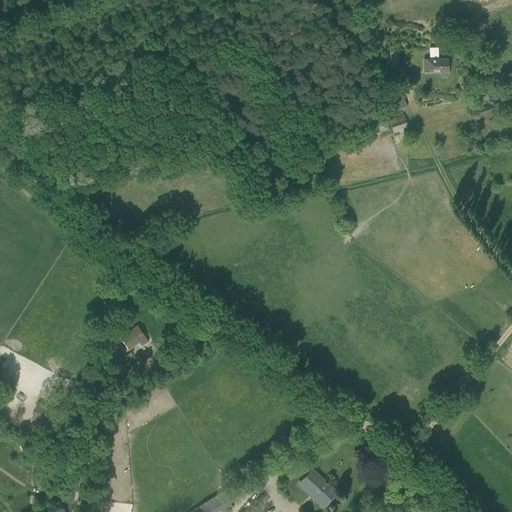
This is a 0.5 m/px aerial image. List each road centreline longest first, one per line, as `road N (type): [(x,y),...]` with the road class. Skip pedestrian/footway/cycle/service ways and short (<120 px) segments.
road 1 (unclassified): [(450,511),(406,461),(0,161)]
road 2 (track): [(74,511),(81,456),(98,417),(219,328)]
